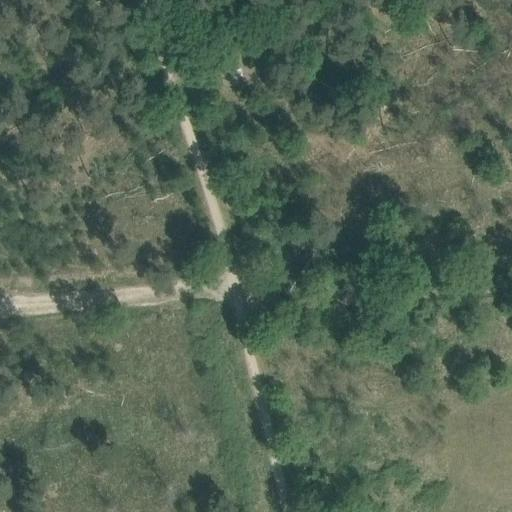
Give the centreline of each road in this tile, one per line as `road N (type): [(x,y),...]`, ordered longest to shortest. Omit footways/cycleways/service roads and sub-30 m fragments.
road 1 (track): [(238,306),(155,0)]
road 2 (track): [(511,283),(238,306)]
road 3 (track): [(230,280),(0,302)]
road 4 (track): [(288,511),(238,306)]
